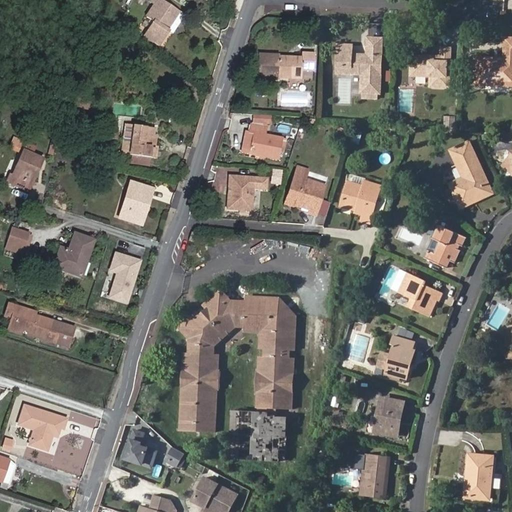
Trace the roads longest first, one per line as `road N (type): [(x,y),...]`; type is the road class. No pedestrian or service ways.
road 1 (residential): [(253,0),(87,511)]
road 2 (residential): [(511,229),(495,241),(456,349),(427,456),(423,511)]
road 3 (unknown): [(185,217),(363,238)]
road 4 (residential): [(347,0),(491,6)]
road 5 (unknown): [(120,415),(0,378)]
